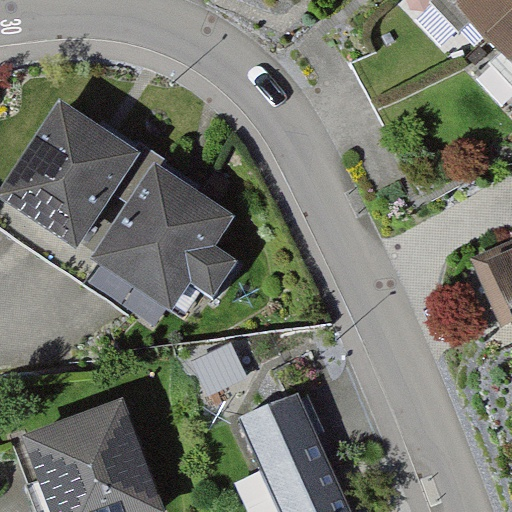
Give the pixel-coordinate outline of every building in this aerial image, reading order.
[(511,0),(429,0),(429,1),(511,82),(511,0)] [(156,164),(72,108),(10,200),(93,256),(156,164)] [(247,230),(170,175),(112,256),(191,313),(207,291),(220,301),(246,265),(230,254),(247,230)] [(511,247),(480,261),(511,336),(511,247)] [(212,395),(254,380),(240,343),(198,358),(212,395)] [(361,511),(313,404),(254,431),(291,511),(361,511)] [(173,511),(134,407),(38,443),(64,511),(173,511)]
